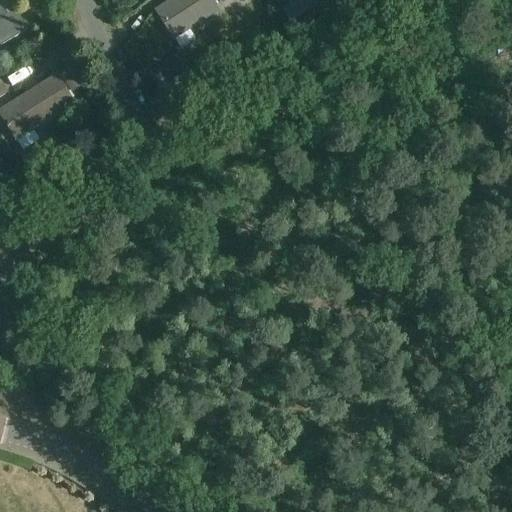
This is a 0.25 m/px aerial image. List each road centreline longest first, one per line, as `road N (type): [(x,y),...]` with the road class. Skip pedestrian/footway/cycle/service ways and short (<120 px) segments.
road 1 (residential): [(400,0),(155,156)]
road 2 (residential): [(155,156),(20,256),(0,292)]
road 3 (residential): [(155,156),(85,0)]
road 4 (unclassified): [(0,433),(84,467),(140,511)]
